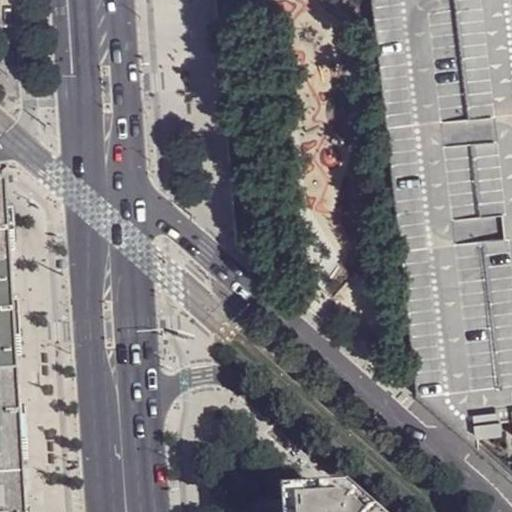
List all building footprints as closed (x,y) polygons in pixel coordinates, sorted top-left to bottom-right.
[(511,0),(371,0),(408,319),(416,388),(466,432),(478,443),(477,431),(476,422),(502,419),(511,417),(511,0)] [(0,296),(13,296),(7,207),(0,207),(0,296)] [(0,400),(19,399),(14,309),(13,296),(0,296),(0,400)] [(23,456),(19,399),(0,400),(0,502),(25,501),(23,456)] [(502,419),(476,422),(477,431),(503,428),(502,419)] [(0,502),(0,511),(25,511),(25,501),(0,502)] [(356,511),(346,503),(281,506),(281,511),(356,511)]
